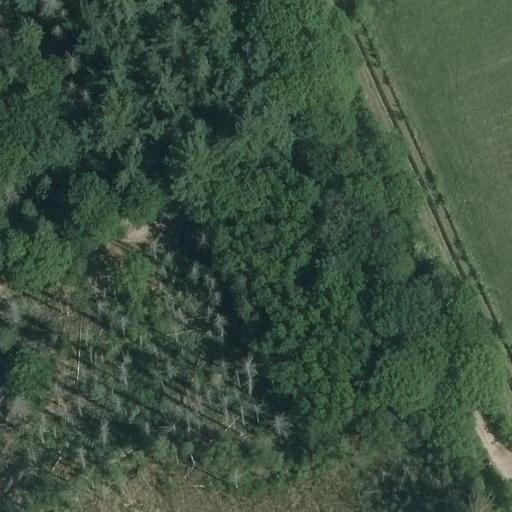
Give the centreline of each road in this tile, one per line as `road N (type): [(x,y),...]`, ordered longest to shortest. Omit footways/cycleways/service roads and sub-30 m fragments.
road 1 (track): [(511,476),(433,333),(353,141)]
road 2 (track): [(111,244),(353,141)]
road 3 (track): [(353,141),(295,0)]
road 4 (track): [(0,291),(111,244)]
